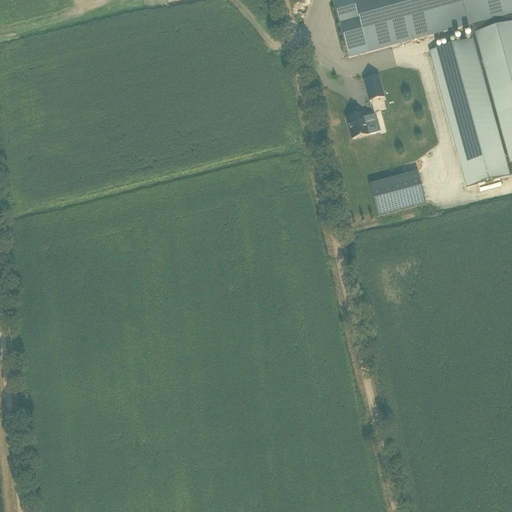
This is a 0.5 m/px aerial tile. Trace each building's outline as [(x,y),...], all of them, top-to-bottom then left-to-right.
[(468,26),(471,36),(511,24),(511,3),(511,2),(511,0),(332,0),(349,59),(468,26)] [(430,52),(467,189),(511,176),(511,24),(471,36),(472,41),(430,52)] [(369,102),(385,98),(379,76),(363,81),(369,102)] [(356,117),(347,120),(352,140),(362,137),(368,136),(380,132),(377,121),(375,121),(374,119),(372,114),(372,113),(362,116),(356,117)] [(426,204),(417,173),(369,186),(377,217),(426,204)]
